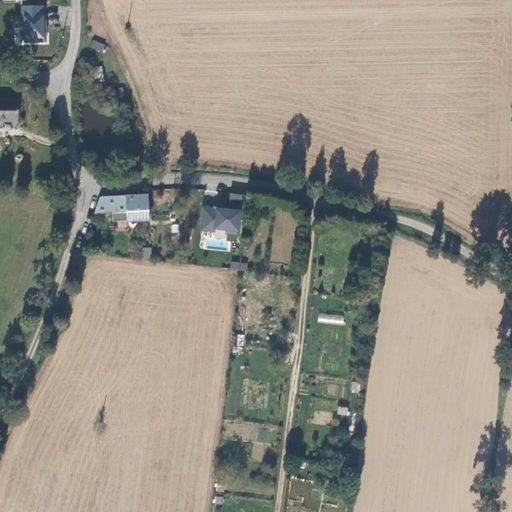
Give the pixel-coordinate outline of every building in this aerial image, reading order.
[(55,11),(53,0),(45,0),(47,12),(55,11)] [(94,48),(107,52),(109,45),(97,41),(94,48)] [(103,67),(93,66),(93,79),(102,79),(103,67)] [(0,121),(16,121),(16,101),(0,100),(0,121)] [(100,195),(96,212),(127,212),(127,219),(151,219),(150,194),(100,195)] [(239,234),(241,211),(202,207),(199,230),(239,234)] [(142,247),(142,258),(151,258),(151,247),(142,247)] [(247,271),(248,263),(231,261),(230,269),(247,271)] [(343,323),(343,314),(318,313),(317,322),(343,323)] [(346,415),(347,408),(338,406),(337,414),(346,415)]
